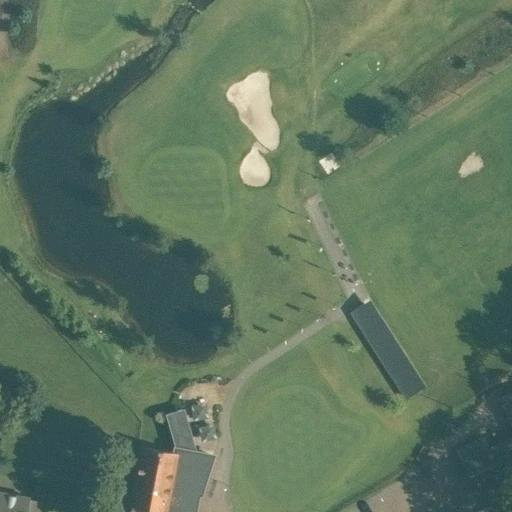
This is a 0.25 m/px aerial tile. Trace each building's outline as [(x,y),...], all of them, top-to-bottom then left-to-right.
[(350,307),(400,398),(421,386),(372,296),(350,307)] [(511,392),(500,398),(511,423),(511,392)] [(168,438),(189,434),(184,406),(163,410),(168,438)] [(511,435),(461,461),(476,490),(511,471),(511,435)] [(194,511),(198,493),(200,493),(212,455),(176,448),(175,452),(143,446),(130,511),(194,511)] [(30,498),(0,492),(0,511),(27,511),(28,509),(40,511),(42,501),(30,499),(30,498)]
